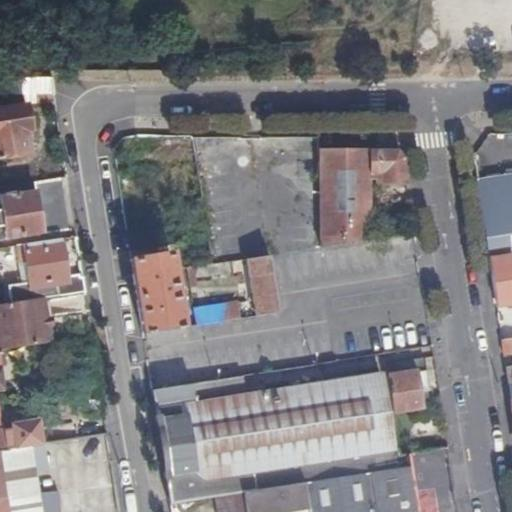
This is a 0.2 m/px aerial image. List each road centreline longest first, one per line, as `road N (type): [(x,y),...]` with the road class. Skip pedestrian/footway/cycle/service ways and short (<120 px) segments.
road 1 (residential): [(145,511),(87,141),(92,113),(121,100),(427,94)]
road 2 (residential): [(492,511),(427,94)]
